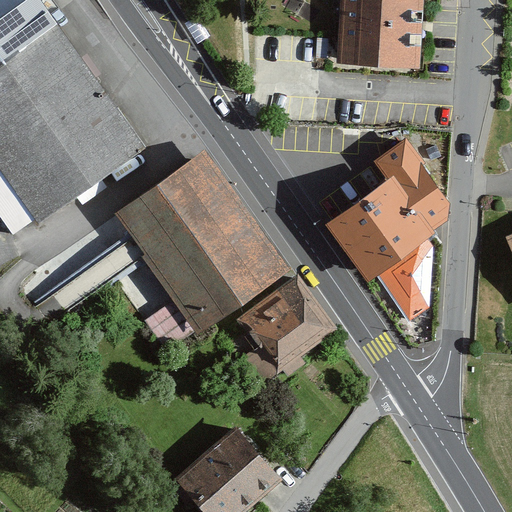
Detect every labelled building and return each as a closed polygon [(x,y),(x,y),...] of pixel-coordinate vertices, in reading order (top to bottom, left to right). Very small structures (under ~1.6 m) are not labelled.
[(420,77),(425,3),(368,0),(339,0),(335,72),(420,77)] [(142,156),(39,1),(0,27),(0,174),(35,227),(142,156)] [(198,16),(187,23),(200,43),(211,36),(198,16)] [(390,180),(328,225),(369,282),(378,276),(410,322),(430,308),(434,250),(427,241),(437,234),(434,230),(444,222),(447,201),(421,165),(425,163),(406,139),(376,161),(390,180)] [(289,276),(203,155),(115,217),(201,338),(289,276)] [(334,337),(292,284),(237,326),(279,380),(334,337)] [(145,317),(160,340),(185,323),(170,300),(145,317)] [(252,511),(282,485),(233,431),(176,482),(202,511),(252,511)]
